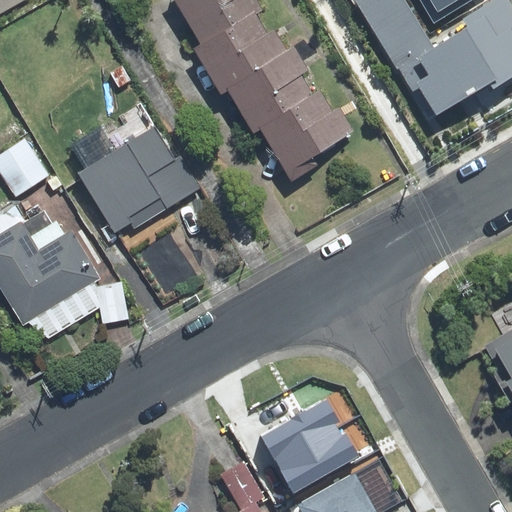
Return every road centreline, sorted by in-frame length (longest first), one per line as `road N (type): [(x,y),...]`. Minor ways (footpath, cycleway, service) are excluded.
road 1 (residential): [(0,466),(345,267)]
road 2 (residential): [(482,511),(345,267)]
road 3 (residential): [(345,267),(511,171)]
